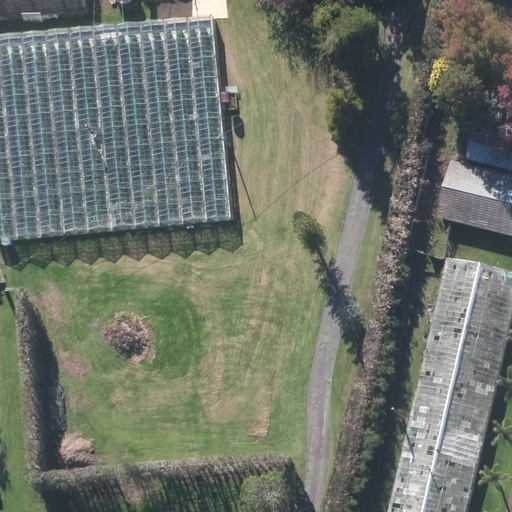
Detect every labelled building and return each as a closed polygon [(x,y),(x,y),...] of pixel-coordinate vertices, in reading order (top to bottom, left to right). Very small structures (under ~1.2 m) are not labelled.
[(0,0),(0,20),(90,13),(88,0),(0,0)] [(226,100),(219,22),(0,42),(0,246),(6,245),(6,250),(15,250),(14,244),(238,224),(227,112),(238,111),(237,99),(226,100)] [(470,160),(511,171),(511,134),(479,126),(470,160)] [(443,218),(511,236),(511,176),(457,162),(443,218)] [(390,511),(471,511),(511,337),(511,274),(450,260),(390,511)]
